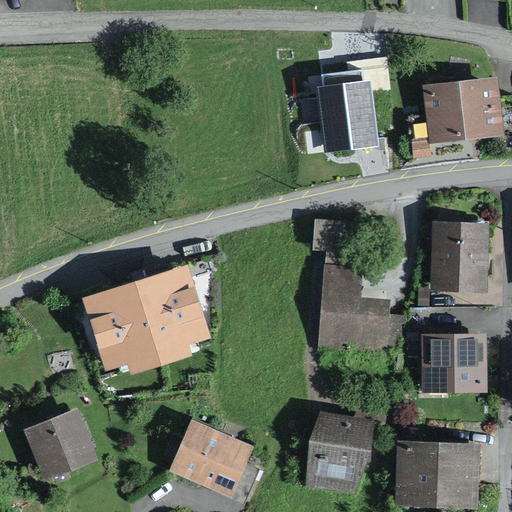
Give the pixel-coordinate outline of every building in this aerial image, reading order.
[(366,115),(367,90),(383,90),(384,63),(331,61),(329,118),(352,118),(352,115),(366,115)] [(452,77),(429,79),(432,116),(435,139),(468,135),(467,129),(475,129),(482,134),(497,132),(492,85),(467,87),(466,80),(452,77)] [(511,95),(500,97),(503,132),(511,130),(511,95)] [(410,118),(412,141),(435,139),(432,116),(410,118)] [(360,260),(361,220),(314,220),(314,251),(329,251),(329,260),(360,260)] [(435,249),(433,284),(484,286),(485,251),(482,251),(482,228),(439,228),(438,249),(435,249)] [(402,351),(406,317),(353,313),(356,273),(331,271),(325,348),(402,351)] [(200,327),(185,279),(93,308),(108,356),(130,349),(135,367),(184,351),(178,334),(200,327)] [(428,342),(428,385),(481,384),(480,341),(428,342)] [(34,433),(49,471),(89,455),(74,417),(34,433)] [(350,488),(354,464),(375,467),(381,428),(327,418),(323,438),(317,437),(315,449),(302,447),(297,479),(350,488)] [(178,468),(246,498),(258,469),(241,461),(247,449),(196,427),(178,468)] [(407,478),(406,501),(471,503),(472,447),(402,445),(401,478),(407,478)]
